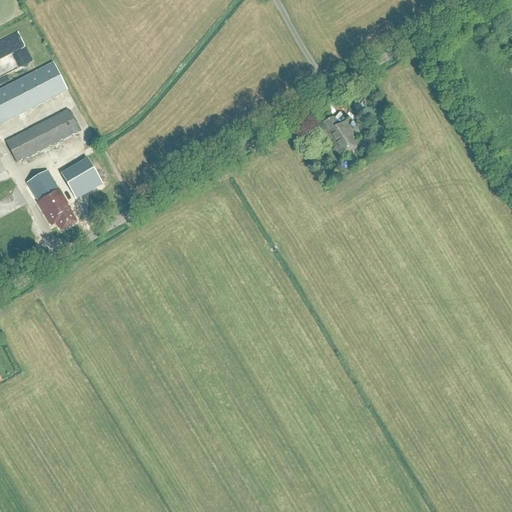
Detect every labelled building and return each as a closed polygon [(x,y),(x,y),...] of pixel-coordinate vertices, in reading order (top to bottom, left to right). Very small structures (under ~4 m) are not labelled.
[(12,72),(40,59),(27,30),(3,41),(10,57),(6,59),(12,72)] [(0,61),(0,67),(3,74),(10,71),(5,59),(0,61)] [(0,90),(0,124),(67,91),(53,64),(0,90)] [(5,142),(17,164),(79,132),(68,110),(5,142)] [(379,126),(383,133),(383,134),(390,145),(403,137),(391,118),(388,120),(382,111),(376,115),(382,124),(379,126)] [(337,126),(332,118),(319,126),(341,161),(361,148),(345,122),(337,126)] [(7,156),(4,147),(0,148),(0,170),(1,174),(12,170),(7,156)] [(102,185),(88,161),(62,177),(76,200),(102,185)] [(47,172),(46,173),(27,184),(34,196),(54,183),(47,172)] [(59,192),(54,183),(34,196),(38,203),(39,203),(51,223),(57,219),(63,228),(77,220),(60,191),(59,192)] [(112,183),(103,188),(106,194),(115,189),(112,183)] [(0,217),(24,206),(18,194),(0,203),(0,217)]
